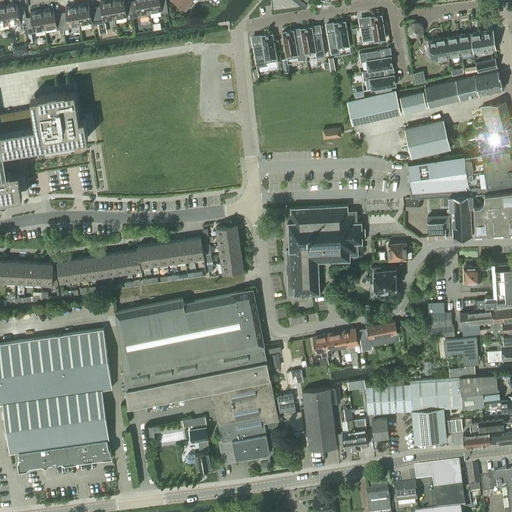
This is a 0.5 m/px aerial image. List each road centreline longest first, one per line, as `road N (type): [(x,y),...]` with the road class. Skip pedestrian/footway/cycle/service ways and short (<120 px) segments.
road 1 (tertiary): [(55,511),(511,448)]
road 2 (residential): [(448,243),(418,258),(395,308),(276,327),(255,205)]
road 3 (residential): [(0,229),(38,219),(165,217),(255,205)]
road 4 (residential): [(238,48),(255,205)]
road 5 (residential): [(238,48),(239,26),(337,9)]
